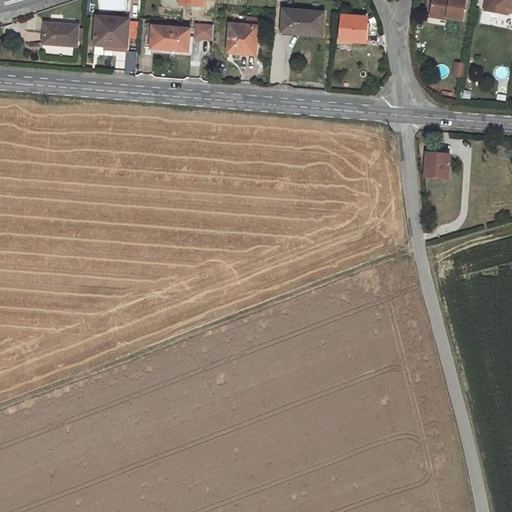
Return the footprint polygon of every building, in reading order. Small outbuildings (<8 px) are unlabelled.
[(463,19),(466,0),(432,0),(430,13),(447,16),(463,19)] [(511,7),(511,0),(487,0),(485,10),(503,13),(504,6),(511,7)] [(511,11),(511,7),(504,6),(503,13),(508,14),(509,11),(511,11)] [(322,35),(325,13),(284,9),(283,25),(297,26),(296,33),(322,35)] [(366,42),(367,22),(362,22),(363,13),(346,12),(345,15),(343,15),(342,31),(341,40),(354,41),(366,42)] [(127,47),(129,19),(97,16),(95,45),(127,47)] [(256,54),(258,26),(257,26),(258,18),(247,17),(246,25),(230,24),(228,52),(256,54)] [(82,41),(83,28),(78,28),(78,25),(45,23),(43,43),(77,46),(77,40),(82,41)] [(213,39),(214,28),(214,27),(214,25),(197,24),(195,38),(213,39)] [(189,51),(191,29),(150,25),(149,27),(147,27),(145,42),(152,43),(151,48),(189,51)] [(353,44),(354,41),(341,40),(342,31),(339,30),(338,43),(353,44)] [(113,56),(113,50),(127,51),(127,47),(95,45),(94,55),(113,56)] [(125,51),(125,71),(136,71),(136,51),(125,51)] [(463,77),(465,65),(456,63),(454,75),(463,77)] [(449,153),(428,153),(426,175),(446,176),(449,153)]
